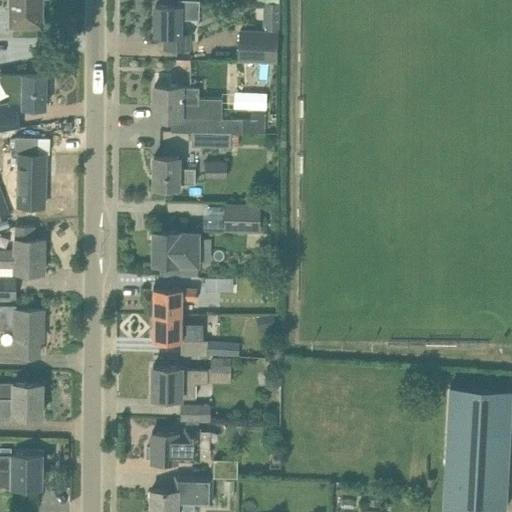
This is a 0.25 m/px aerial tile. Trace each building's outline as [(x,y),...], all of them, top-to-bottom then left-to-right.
[(10,0),(11,24),(42,24),(42,0),(10,0)] [(264,1),(263,27),(279,28),(280,2),(264,1)] [(166,48),(190,49),(190,34),(181,34),(181,4),(156,4),(156,34),(166,34),(166,48)] [(240,29),(239,58),(277,60),(278,30),(240,29)] [(47,73),(0,72),(0,79),(6,91),(9,91),(9,100),(0,102),(0,129),(21,125),(17,101),(22,101),(22,105),(47,105),(47,73)] [(155,84),(155,117),(173,117),(191,117),(191,130),(231,131),(243,131),(243,118),(243,117),(222,117),(222,97),(199,96),(200,85),(183,85),(183,84),(155,84)] [(243,118),(243,131),(265,132),(265,113),(251,113),(251,119),(243,118)] [(191,130),(191,144),(231,145),(231,131),(191,130)] [(15,135),(15,152),(20,152),(19,204),(45,204),(46,153),(38,152),(38,135),(15,135)] [(154,186),(180,186),(180,183),(196,183),(196,167),(180,167),(180,155),(155,155),(154,186)] [(228,159),(207,159),(207,176),(228,176),(228,159)] [(0,218),(9,216),(0,190),(0,218)] [(226,227),(263,228),(263,203),(227,203),(226,227)] [(0,221),(0,228),(10,226),(8,219),(0,221)] [(0,294),(15,295),(16,271),(44,271),(45,234),(35,234),(35,225),(15,225),(15,236),(13,236),(12,249),(0,248),(0,294)] [(165,271),(199,271),(199,231),(180,231),(181,230),(154,230),(154,262),(165,262),(165,271)] [(209,276),(209,288),(222,288),(222,276),(209,276)] [(154,286),(154,312),(182,312),(182,298),(197,298),(197,287),(183,287),(183,286),(154,286)] [(16,352),(40,353),(44,353),(45,307),(18,306),(18,302),(0,301),(0,326),(16,327),(16,352)] [(182,312),(154,312),(153,338),(182,339),(182,338),(204,339),(204,323),(182,322),(182,312)] [(258,315),(260,329),(277,326),(275,312),(258,315)] [(210,352),(240,354),(241,337),(211,336),(210,352)] [(232,355),(211,355),(211,368),(211,373),(227,373),(232,373),(232,355)] [(182,365),(154,364),(153,396),(196,396),(196,381),(208,381),(209,368),(182,368),(182,365)] [(0,413),(42,414),(43,381),(0,380),(0,413)] [(511,414),(511,387),(449,384),(442,508),(507,511),(511,414)] [(183,417),(212,417),(212,401),(183,401),(183,417)] [(183,429),(153,429),(152,460),(200,460),(201,425),(183,425),(183,429)] [(11,453),(0,452),(0,482),(42,484),(43,446),(11,446),(11,453)] [(214,475),(238,475),(238,457),(214,457),(214,475)] [(175,488),(152,488),(151,511),(177,511),(178,502),(214,502),(213,474),(175,474),(175,488)] [(225,494),(235,494),(236,478),(226,477),(225,494)]
